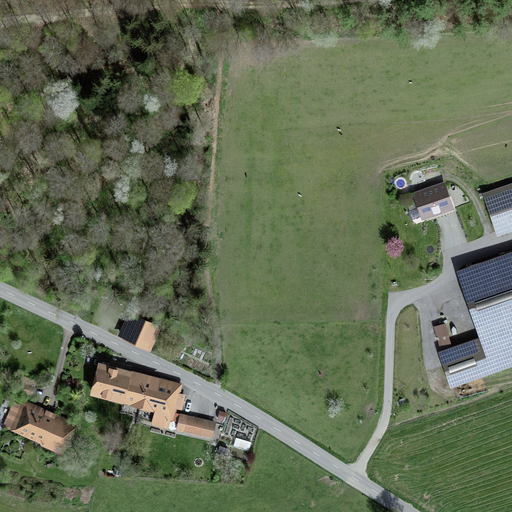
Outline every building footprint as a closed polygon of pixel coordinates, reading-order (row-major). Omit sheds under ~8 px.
[(455,210),(445,180),(418,190),(417,188),(411,190),(415,202),(410,204),(410,205),(406,207),(411,221),(421,217),(421,219),(429,217),(430,218),(455,210)] [(511,181),(478,193),(480,199),(484,198),(496,235),(511,229),(511,181)] [(511,249),(456,268),(479,336),(452,345),(444,322),(433,326),(441,350),(438,351),(450,386),(511,365),(511,249)] [(117,335),(150,350),(161,326),(128,311),(117,335)] [(182,382),(161,377),(145,373),(123,367),(97,361),(89,393),(122,401),(122,403),(139,407),(136,417),(150,420),(150,424),(168,429),(171,418),(173,419),(176,408),(181,410),(185,394),(180,392),(182,382)] [(31,395),(36,380),(20,375),(15,390),(31,395)] [(63,454),(76,421),(15,396),(2,426),(41,442),(40,444),(63,454)] [(401,406),(407,404),(405,397),(399,399),(399,400),(396,401),(398,407),(401,406)] [(190,415),(179,412),(175,429),(212,437),(216,421),(207,419),(190,415)] [(235,437),(233,445),(249,449),(251,441),(235,437)] [(226,454),(228,448),(219,445),(217,452),(226,454)]
